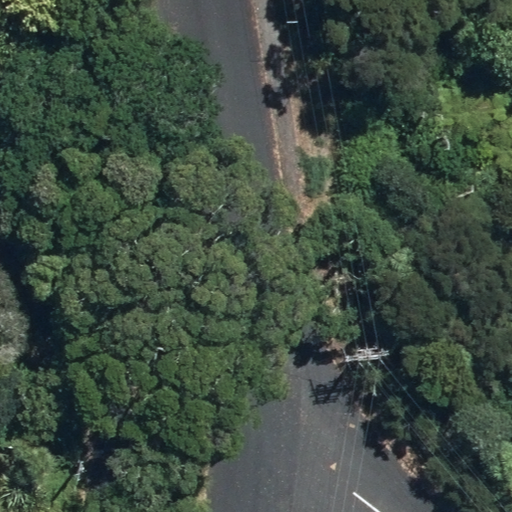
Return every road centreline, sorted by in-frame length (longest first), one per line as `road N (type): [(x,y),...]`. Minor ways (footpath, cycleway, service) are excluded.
road 1 (residential): [(288,403),(258,284),(208,0)]
road 2 (residential): [(385,511),(288,403)]
